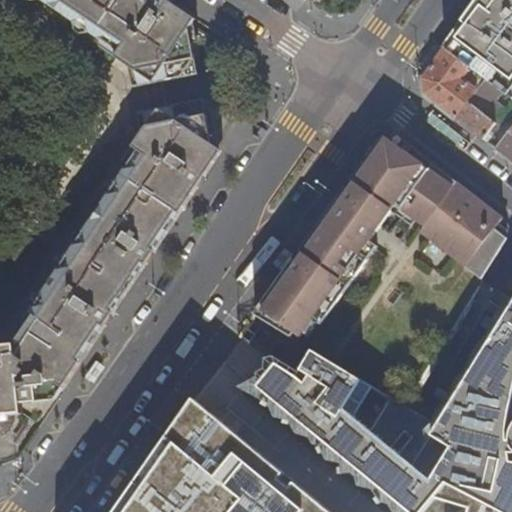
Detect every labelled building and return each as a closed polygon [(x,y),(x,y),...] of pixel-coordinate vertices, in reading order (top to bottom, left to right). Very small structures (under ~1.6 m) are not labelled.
[(41,0),(119,52),(127,41),(140,49),(129,65),(136,70),(140,87),(193,76),(189,57),(196,56),(190,29),(194,23),(197,19),(168,0),(41,0)] [(511,0),(476,0),(443,47),(474,71),(486,80),(502,92),(511,98),(511,0)] [(443,48),(443,47),(435,41),(419,66),(427,71),(443,48)] [(474,71),(443,48),(427,71),(422,78),(424,95),(455,119),(477,90),(462,79),(466,74),(470,76),(474,71)] [(486,80),(474,71),(470,76),(466,74),(462,79),(477,90),(486,80)] [(477,90),(455,119),(472,132),(495,149),(511,127),(511,123),(506,119),(500,127),(489,118),(492,113),(488,110),(502,92),(486,80),(477,90)] [(126,169),(85,231),(87,232),(90,250),(89,252),(130,279),(141,263),(146,266),(155,252),(151,249),(192,187),(197,190),(206,176),(202,173),(218,149),(213,146),(207,115),(201,116),(197,101),(145,111),(148,127),(143,134),(158,144),(150,156),(144,153),(133,168),(126,169)] [(511,127),(495,149),(511,162),(511,127)] [(425,237),(481,280),(509,234),(509,228),(507,222),(499,216),(442,171),(395,135),(380,138),(253,316),(292,340),(296,335),(303,339),(315,321),(323,326),(377,249),(369,243),(394,207),(429,231),(425,237)] [(0,420),(11,419),(10,415),(14,414),(21,414),(21,409),(21,403),(30,403),(33,401),(35,399),(36,396),(35,387),(48,385),(56,373),(64,377),(99,325),(104,328),(114,314),(109,310),(120,294),(80,267),(58,271),(25,320),(27,327),(15,344),(0,345),(0,420)] [(511,511),(511,298),(435,424),(409,408),(309,350),(297,370),(273,355),(263,357),(262,368),(254,372),(254,376),(234,386),(260,399),(259,404),(268,406),(272,417),(282,418),(281,424),(290,425),(294,434),(308,437),(310,445),(315,445),(317,453),(322,453),(324,460),(339,463),(337,474),(350,472),(354,476),(356,485),(370,488),(375,496),(371,497),(374,504),(381,502),(388,505),(392,511),(511,511)] [(254,336),(246,330),(241,338),(248,344),(254,336)] [(335,511),(197,396),(115,511),(335,511)] [(0,436),(4,436),(8,432),(12,427),(13,424),(14,420),(14,414),(10,415),(11,419),(0,420),(0,436)]
